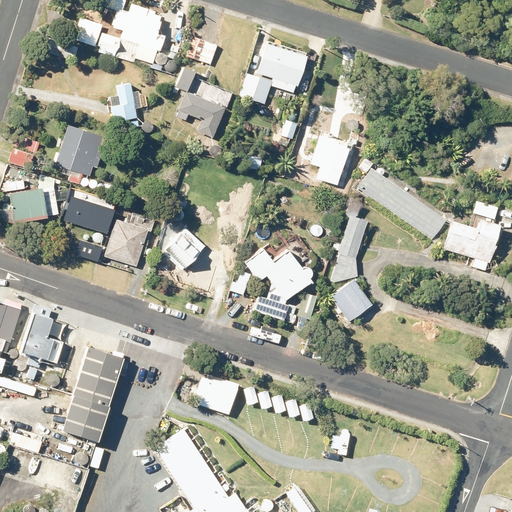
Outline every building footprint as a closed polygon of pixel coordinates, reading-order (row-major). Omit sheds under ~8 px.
[(105,0),(104,7),(115,10),(111,25),(113,26),(113,28),(121,31),(119,38),(101,33),(97,46),(115,52),(114,56),(133,62),(134,58),(151,63),(155,50),(159,51),(163,37),(156,34),(160,22),(158,21),(159,16),(154,14),(154,12),(129,4),(127,12),(120,10),(124,0),(123,0),(105,0)] [(79,18),(72,39),(94,45),(100,25),(79,18)] [(192,37),(185,56),(209,64),(215,45),(192,37)] [(49,38),(44,51),(73,61),(77,47),(49,38)] [(171,51),(169,58),(174,59),(178,47),(171,44),(169,50),(171,51)] [(265,44),(256,73),(297,87),(306,58),(297,55),(299,50),(288,46),(287,51),(265,44)] [(195,131),(211,138),(224,109),(185,92),(194,73),(182,68),(174,87),(185,92),(176,111),(178,111),(176,117),(184,121),(187,115),(200,120),(195,131)] [(338,69),(326,68),(324,83),(336,85),(338,69)] [(244,78),(239,94),(258,100),(263,84),(244,78)] [(129,84),(116,87),(117,96),(108,98),(113,122),(135,118),(129,84)] [(263,103),(259,116),(265,118),(269,105),(263,103)] [(301,114),(287,109),(279,135),(293,139),(301,114)] [(152,121),(140,120),(139,132),(150,133),(152,121)] [(99,153),(104,140),(66,127),(63,136),(59,135),(57,142),(61,143),(54,163),(65,166),(62,174),(68,176),(67,181),(78,184),(82,173),(89,175),(92,165),(96,166),(100,154),(99,153)] [(329,139),(330,134),(319,131),(309,164),(319,167),(315,180),(337,186),(349,145),(329,139)] [(16,136),(8,162),(27,169),(36,142),(16,136)] [(225,146),(211,143),(208,156),(221,159),(225,146)] [(370,167),(374,162),(365,156),(357,167),(366,173),(370,167)] [(444,220),(370,169),(357,188),(431,239),(444,220)] [(22,178),(2,180),(4,192),(23,189),(22,178)] [(54,187),(8,195),(13,224),(58,216),(54,187)] [(185,200),(174,195),(170,202),(182,208),(185,200)] [(337,253),(338,253),(329,281),(333,283),(356,275),(357,250),(359,250),(363,239),(361,238),(366,222),(355,218),(359,205),(349,202),(344,216),(348,217),(339,244),(334,242),(331,249),(337,251),(337,253)] [(148,229),(114,219),(102,257),(136,267),(148,229)] [(474,259),(472,266),(484,270),(486,263),(489,264),(501,227),(480,220),(478,229),(451,221),(443,249),(474,259)] [(324,230),(314,222),(307,230),(317,239),(324,230)] [(164,250),(184,268),(204,247),(184,229),(164,250)] [(262,249),(244,263),(257,281),(266,275),(271,282),(265,299),(257,297),(253,311),(282,320),(287,305),(282,304),(284,299),(285,301),(310,283),(308,280),(309,278),(310,277),(310,273),(309,272),(308,270),(307,269),(305,268),(303,268),(302,269),(300,270),(286,251),(271,262),(262,249)] [(232,281),(229,291),(241,295),(243,286),(245,287),(249,274),(239,271),(236,282),(232,281)] [(337,308),(334,310),(337,314),(340,312),(348,322),(371,305),(353,280),(329,297),(337,308)] [(303,293),(296,316),(306,319),(313,296),(303,293)] [(0,349),(5,351),(19,306),(1,300),(0,299),(0,365),(3,355),(0,353),(0,336),(3,338),(0,346),(0,349)] [(28,352),(25,362),(37,365),(39,359),(37,358),(37,355),(55,360),(61,338),(45,333),(51,314),(48,314),(50,308),(34,303),(19,349),(28,352)] [(88,343),(61,427),(95,438),(122,354),(88,343)] [(12,377),(6,397),(20,401),(27,381),(12,377)] [(12,426),(7,441),(37,451),(42,436),(12,426)] [(153,444),(194,506),(185,511),(267,511),(265,511),(247,511),(234,491),(228,495),(182,426),(153,444)] [(113,449),(94,444),(88,466),(106,471),(113,449)]
